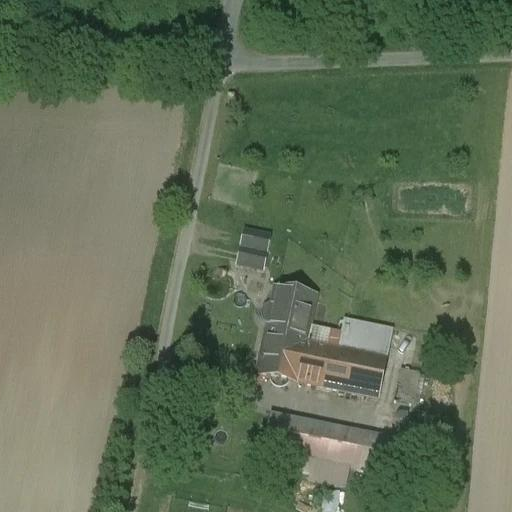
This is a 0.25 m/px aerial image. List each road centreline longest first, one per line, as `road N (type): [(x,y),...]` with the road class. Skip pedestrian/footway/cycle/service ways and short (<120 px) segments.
road 1 (unclassified): [(219,62),(157,393)]
road 2 (unclassified): [(219,62),(511,51)]
road 3 (unclassified): [(0,58),(219,62)]
road 4 (track): [(132,511),(157,393)]
